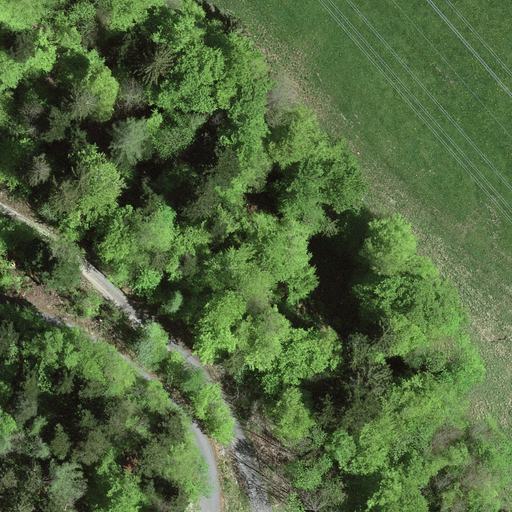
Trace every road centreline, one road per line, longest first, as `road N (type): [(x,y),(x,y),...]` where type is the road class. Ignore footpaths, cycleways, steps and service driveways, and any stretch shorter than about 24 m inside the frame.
road 1 (track): [(0,208),(63,240),(164,333),(224,413),(265,511)]
road 2 (track): [(206,511),(205,462),(166,401),(72,331),(0,315)]
